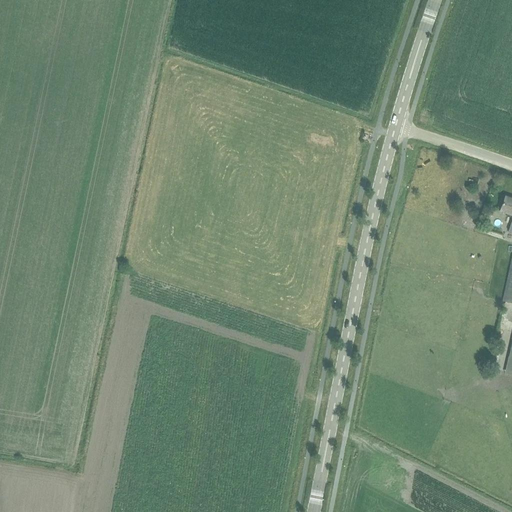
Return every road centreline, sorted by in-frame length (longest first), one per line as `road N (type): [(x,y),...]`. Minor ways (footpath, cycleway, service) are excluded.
road 1 (tertiary): [(312,511),(393,126)]
road 2 (tertiary): [(393,126),(433,0)]
road 3 (unclassified): [(511,166),(393,126)]
